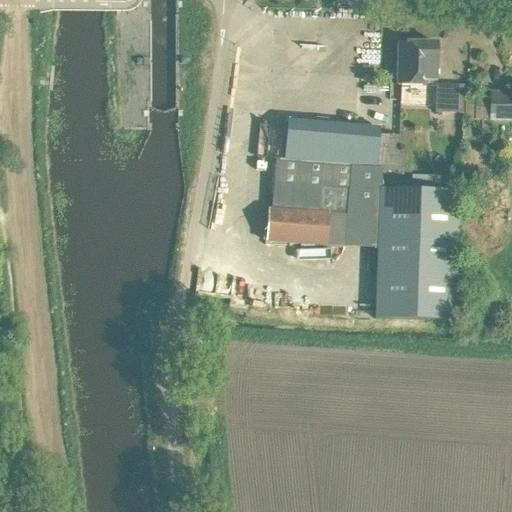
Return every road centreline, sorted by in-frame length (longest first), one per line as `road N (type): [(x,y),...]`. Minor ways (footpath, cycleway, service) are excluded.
road 1 (track): [(13,2),(21,182),(57,511)]
road 2 (track): [(179,511),(167,392)]
